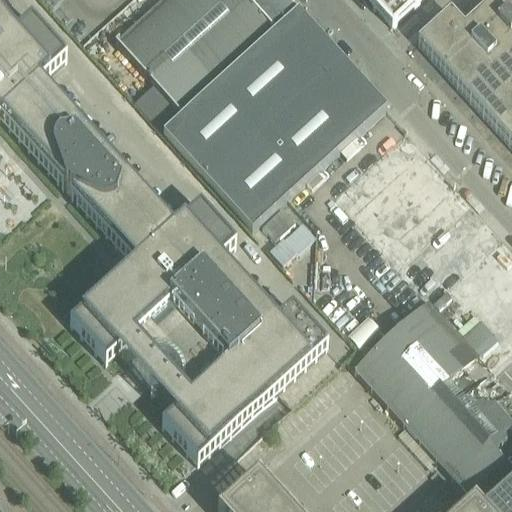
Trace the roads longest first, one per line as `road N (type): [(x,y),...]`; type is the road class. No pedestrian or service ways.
road 1 (unclassified): [(511,218),(316,0)]
road 2 (tertiary): [(123,511),(0,379)]
